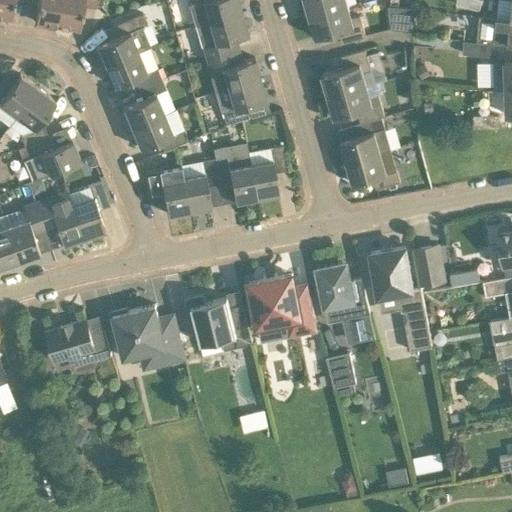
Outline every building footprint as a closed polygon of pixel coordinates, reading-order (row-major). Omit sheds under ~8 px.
[(0,0),(0,16),(11,18),(13,0),(0,0)] [(60,0),(38,0),(35,22),(57,25),(60,0)] [(60,0),(57,25),(79,29),(83,5),(95,7),(95,0),(60,0)] [(189,0),(191,4),(189,5),(195,25),(209,21),(242,12),(238,0),(189,0)] [(304,0),(309,16),(348,5),(346,0),(304,0)] [(352,18),(348,5),(309,16),(315,38),(338,31),(342,43),(366,37),(360,16),(352,18)] [(401,30),(404,8),(387,6),(390,29),(401,30)] [(242,12),(209,21),(215,43),(203,46),(206,58),(231,51),(239,49),(235,37),(248,34),(242,12)] [(151,45),(143,26),(146,24),(142,14),(112,26),(116,36),(97,45),(106,65),(149,48),(148,46),(151,45)] [(509,45),(511,45),(511,19),(496,17),(480,16),(476,42),(499,43),(509,44),(509,45)] [(498,56),(499,43),(476,42),(466,40),(464,53),(498,56)] [(161,79),(157,68),(149,48),(106,65),(114,86),(133,78),(138,88),(161,79)] [(371,70),(365,49),(341,56),(344,68),(321,74),(328,96),(366,85),(363,73),(371,70)] [(214,91),(260,78),(254,57),(234,63),(231,51),(206,58),(210,71),(208,71),(214,91)] [(507,88),(511,88),(511,60),(506,61),(506,63),(494,63),(494,88),(498,89),(507,88)] [(429,74),(423,64),(416,68),(421,78),(429,74)] [(0,104),(16,117),(37,87),(19,74),(7,91),(0,85),(0,104)] [(266,100),(260,78),(214,91),(220,113),(222,112),(225,125),(250,118),(246,105),(266,100)] [(132,128),(164,115),(156,94),(166,90),(161,79),(138,88),(142,99),(123,107),(132,128)] [(385,116),(379,95),(370,97),(366,85),(328,96),(334,118),(357,111),(361,123),(381,117),(385,116)] [(48,136),(41,120),(55,100),(37,87),(16,117),(34,130),(20,136),(24,145),(48,136)] [(433,112),(433,99),(425,100),(425,112),(433,112)] [(187,141),(182,130),(173,134),(165,114),(164,115),(132,128),(140,148),(159,140),(164,150),(187,141)] [(499,128),(499,115),(473,115),(473,128),(499,128)] [(384,151),(391,149),(381,117),(361,123),(357,124),(360,135),(340,141),(347,163),(384,151)] [(80,161),(72,140),(53,148),(48,136),(24,145),(17,148),(31,181),(49,174),(80,161)] [(250,163),(246,141),(213,147),(215,158),(214,158),(219,183),(231,180),(235,201),(256,197),(250,163)] [(278,193),(274,172),(287,170),(282,145),(269,147),(272,159),(250,163),(256,197),(278,193)] [(400,182),(397,171),(390,173),(384,151),(347,163),(353,184),(373,178),(376,189),(400,182)] [(96,163),(93,156),(85,159),(88,167),(96,163)] [(214,158),(202,160),(204,172),(182,177),(188,210),(211,206),(207,185),(219,183),(214,158)] [(182,177),(180,164),(179,161),(158,166),(158,169),(146,171),(151,196),(163,194),(167,214),(188,210),(182,177)] [(101,182),(89,186),(93,195),(72,203),(83,237),(104,229),(97,210),(109,206),(101,182)] [(67,188),(34,199),(44,228),(56,224),(62,244),(83,237),(72,203),(68,193),(67,188)] [(22,203),(27,217),(6,224),(18,259),(39,252),(32,232),(44,228),(34,199),(22,203)] [(0,265),(18,259),(6,224),(0,226),(0,265)] [(511,230),(498,234),(500,249),(495,250),(497,265),(491,264),(479,266),(482,281),(483,281),(505,277),(511,276),(511,275),(511,230)] [(444,280),(438,244),(414,249),(421,284),(444,280)] [(432,346),(421,286),(412,287),(405,246),(371,252),(378,294),(400,290),(403,308),(411,350),(432,346)] [(370,313),(361,277),(350,279),(347,266),(344,266),(343,264),(343,263),(343,262),(342,262),(342,261),(340,260),(338,260),(337,261),(335,261),(335,262),(334,264),(317,267),(325,305),(341,302),(345,319),(370,313)] [(449,272),(451,285),(480,280),(477,267),(449,272)] [(316,329),(307,283),(294,285),(292,274),(275,277),(266,279),(249,282),(257,325),(259,325),(261,341),(320,329),(320,328),(316,329)] [(511,316),(511,277),(511,276),(505,277),(483,281),(486,295),(506,292),(510,317),(511,317),(511,316)] [(253,343),(243,304),(230,307),(227,297),(206,302),(203,293),(184,297),(191,327),(196,326),(200,343),(222,338),(224,349),(224,350),(253,343)] [(111,321),(113,320),(123,358),(139,354),(142,369),(185,359),(176,320),(173,311),(158,314),(155,304),(128,311),(127,308),(109,313),(111,321)] [(60,324),(61,326),(46,331),(52,350),(55,360),(69,356),(94,349),(97,359),(112,355),(104,330),(91,334),(86,319),(71,323),(71,321),(60,324)] [(511,339),(494,343),(497,359),(506,357),(511,356),(511,339)] [(356,382),(350,351),(326,357),(334,387),(356,382)] [(264,408),(253,412),(257,428),(269,425),(264,408)] [(81,445),(89,430),(73,422),(65,437),(81,445)] [(416,453),(419,471),(445,466),(442,448),(416,453)] [(511,470),(511,455),(500,457),(503,473),(511,471),(511,470)] [(408,481),(405,466),(387,470),(390,485),(408,481)] [(357,489),(352,471),(347,472),(343,478),(344,483),(346,492),(357,489)]
